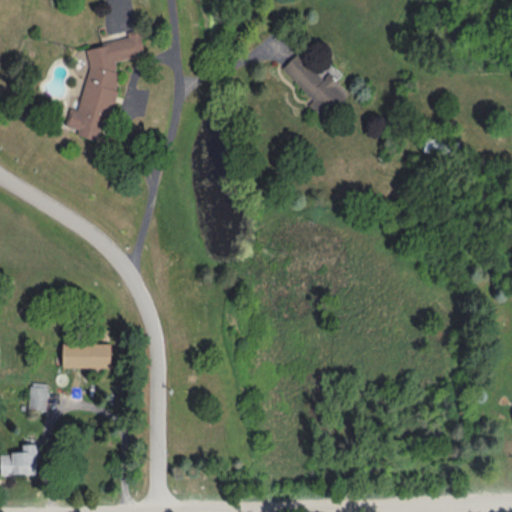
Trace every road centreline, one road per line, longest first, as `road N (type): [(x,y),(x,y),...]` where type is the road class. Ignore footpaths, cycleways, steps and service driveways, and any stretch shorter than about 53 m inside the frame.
road 1 (residential): [(165,511),(165,343),(148,287),(130,254),(66,200),(0,165)]
road 2 (residential): [(165,511),(511,499)]
